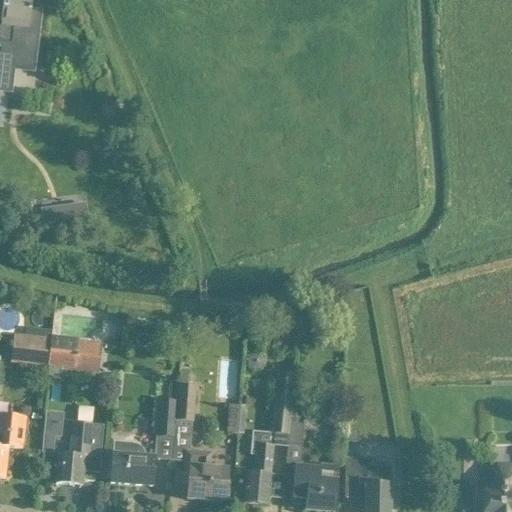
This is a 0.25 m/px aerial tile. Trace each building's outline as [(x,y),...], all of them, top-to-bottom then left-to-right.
[(0,91),(1,92),(1,91),(10,92),(12,71),(13,71),(13,70),(13,65),(15,66),(15,65),(33,68),(40,13),(34,12),(30,11),(31,0),(3,0),(3,3),(2,9),(0,8),(0,91)] [(86,208),(41,214),(43,230),(55,228),(57,228),(76,226),(88,224),(86,208)] [(50,339),(51,331),(25,328),(24,336),(14,335),(10,363),(48,367),(51,339),(50,339)] [(51,339),(48,367),(49,367),(48,376),(60,378),(61,368),(75,370),(78,342),(51,339)] [(178,393),(176,421),(192,423),(193,423),(196,387),(188,386),(189,370),(179,369),(178,377),(179,377),(178,382),(178,385),(178,393)] [(279,374),(274,435),(288,436),(290,410),(291,410),(294,375),(293,375),(279,374)] [(158,400),(153,459),(154,459),(154,460),(173,462),(173,461),(176,421),(178,393),(168,392),(168,401),(158,400)] [(227,405),(225,434),(238,435),(240,406),(227,405)] [(288,436),(287,446),(302,447),(304,420),(305,411),(291,410),(290,410),(289,419),(288,436)] [(0,479),(4,480),(8,449),(22,451),(25,418),(0,415),(0,479)] [(57,474),(56,485),(82,487),(83,472),(97,473),(99,473),(103,426),(92,425),(73,423),(70,456),(58,455),(57,474)] [(345,431),(345,442),(357,443),(357,431),(345,431)] [(43,437),(41,454),(42,454),(53,455),(53,454),(54,438),(43,437)] [(110,480),(110,484),(152,487),(153,467),(154,459),(145,458),(145,456),(144,453),(142,450),(142,449),(139,447),(138,446),(136,445),(133,444),(113,442),(113,443),(112,457),(111,464),(110,480)] [(482,511),(481,511),(511,511),(511,444),(491,444),(491,470),(491,485),(491,488),(489,488),(486,488),(486,511),(482,511)] [(245,485),(243,505),(267,507),(268,498),(269,487),(270,475),(273,447),(257,446),(256,456),(254,473),(246,473),(245,485)] [(185,462),(183,478),(188,478),(188,486),(187,501),(224,504),(226,484),(227,469),(210,468),(210,465),(211,454),(189,452),(186,452),(185,462)] [(389,511),(390,500),(390,469),(369,469),(369,460),(345,460),(345,499),(365,499),(364,511),(389,511)] [(310,511),(334,511),(339,467),(320,465),(320,468),(295,465),(291,505),(292,505),(292,498),(305,500),(304,511),(310,511)]
